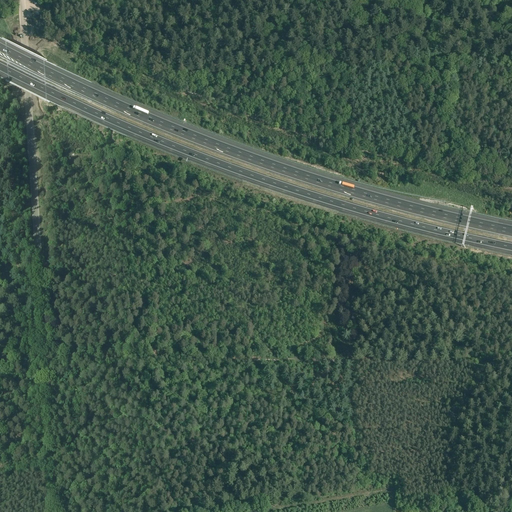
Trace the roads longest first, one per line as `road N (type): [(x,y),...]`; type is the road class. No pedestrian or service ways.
road 1 (motorway): [(511,231),(257,160),(0,46)]
road 2 (motorway): [(0,66),(258,177),(511,246)]
road 3 (unclassified): [(55,511),(21,0)]
road 4 (track): [(100,358),(500,362)]
road 5 (track): [(234,71),(511,61)]
